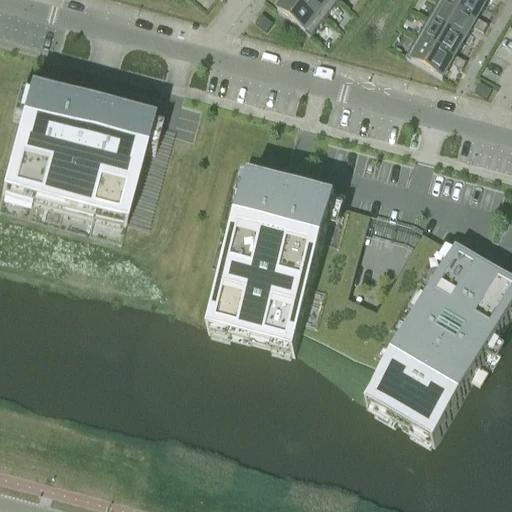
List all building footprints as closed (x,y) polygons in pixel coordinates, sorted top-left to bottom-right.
[(294,0),(287,0),(276,13),(310,40),(324,23),(294,0)] [(294,0),(324,23),(337,6),(329,0),(294,0)] [(475,26),(477,22),(485,7),(473,0),(439,0),(437,4),(475,26)] [(464,44),(472,30),(475,26),(437,4),(427,23),(464,44)] [(259,20),(254,26),(266,34),(272,27),(260,18),(259,20)] [(472,30),(477,33),(482,25),(477,22),(475,26),(472,30)] [(453,63),(455,59),(464,44),(427,23),(416,42),(453,63)] [(482,25),(477,33),(482,36),(487,28),(482,25)] [(442,83),(450,67),(453,63),(416,42),(405,61),(442,83)] [(450,67),(456,70),(460,62),(455,59),(453,63),(450,67)] [(460,62),(456,70),(461,73),(466,65),(460,62)] [(478,86),(474,94),(486,102),(491,93),(478,86)] [(27,99),(0,199),(0,216),(119,249),(151,133),(103,120),(101,129),(88,126),(90,116),(27,99)] [(248,184),(207,336),(210,337),(212,331),(293,353),(291,359),(295,360),(315,281),(335,207),(298,197),(295,209),(283,206),(286,194),(248,184)] [(456,255),(365,411),(369,413),(372,407),(433,443),(430,448),(434,451),(456,414),(511,316),(511,288),(494,278),(490,284),(456,264),(459,258),(456,255)]
